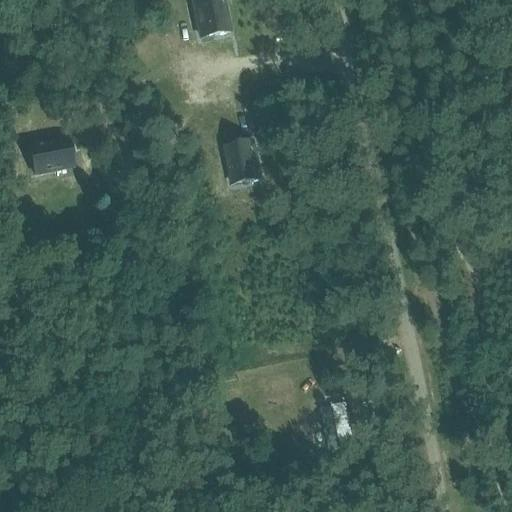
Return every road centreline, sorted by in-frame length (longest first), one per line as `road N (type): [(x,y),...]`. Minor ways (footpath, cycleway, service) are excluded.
road 1 (track): [(347,0),(406,309)]
road 2 (track): [(447,511),(406,309)]
